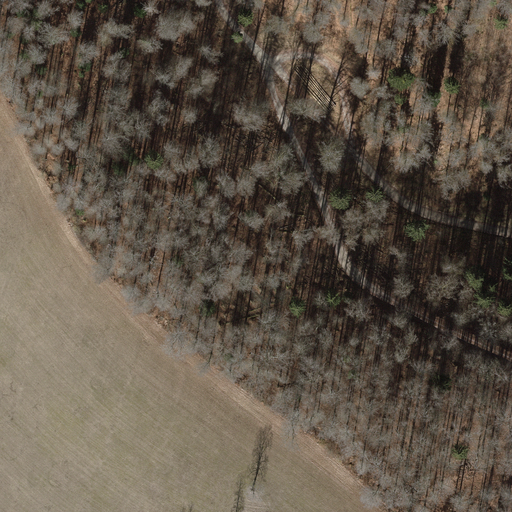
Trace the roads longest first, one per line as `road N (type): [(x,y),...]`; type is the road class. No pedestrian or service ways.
road 1 (track): [(511,361),(374,290),(344,259),(330,215),(267,95),(269,61),(227,0)]
road 2 (track): [(511,229),(390,195),(359,156),(352,92),(333,55),(315,48),(269,61)]
